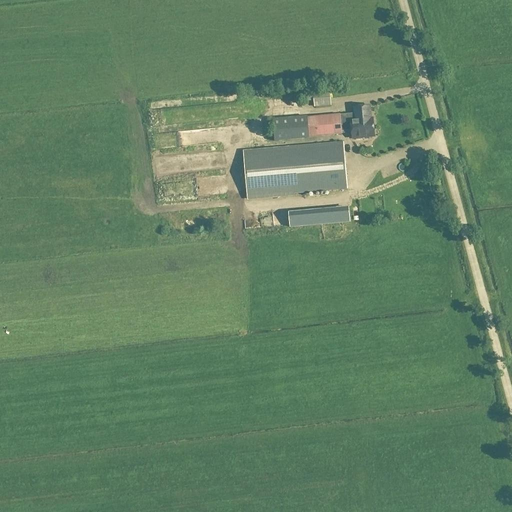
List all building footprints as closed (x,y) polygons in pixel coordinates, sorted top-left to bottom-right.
[(312,90),(301,91),(301,97),(302,103),(313,101),(314,108),(330,106),(328,91),(313,93),(312,90)] [(370,119),(369,106),(353,108),(354,114),(307,118),(272,121),(274,143),(308,140),(308,138),(341,135),(341,132),(351,131),(352,139),(355,139),(355,141),(362,140),(362,138),(374,137),(372,119),(370,119)] [(155,137),(155,149),(201,149),(201,137),(155,137)] [(343,144),(243,152),(247,200),(294,196),(294,194),(347,190),(343,144)] [(349,223),(348,209),(288,214),(289,228),(349,223)] [(252,229),(252,221),(243,220),(243,228),(252,229)]
